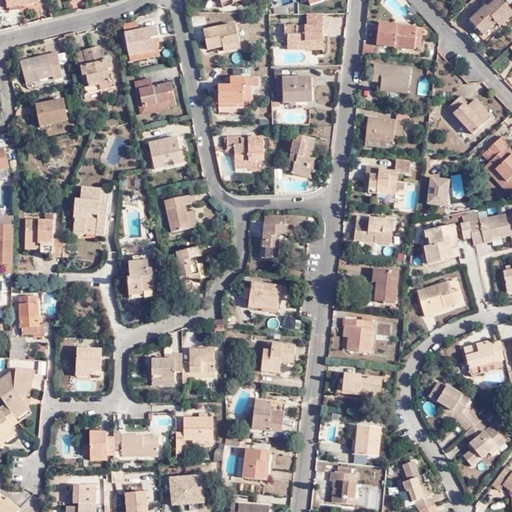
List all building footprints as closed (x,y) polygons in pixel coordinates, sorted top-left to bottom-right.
[(6,0),(9,14),(39,6),(38,0),(6,0)] [(407,22),(419,9),(408,0),(386,0),(385,2),(407,22)] [(471,20),(478,27),(484,21),(491,29),(498,22),(502,25),(511,15),(511,10),(503,0),(497,0),(487,10),(484,7),(471,20)] [(483,0),(476,0),(471,5),(475,10),(485,1),(483,0)] [(322,25),(322,14),(306,14),(306,24),(295,25),(295,32),(287,32),(287,42),(304,43),(304,39),(310,39),(310,47),(322,47),(322,33),(327,33),(327,25),(322,25)] [(485,34),(491,29),(484,21),(478,27),(485,34)] [(237,22),(205,28),(209,50),(219,48),(220,50),(242,46),(237,22)] [(380,45),(415,50),(418,28),(381,23),(378,45),(380,45)] [(125,28),(132,58),(155,52),(156,52),(154,40),(161,38),(159,29),(141,33),(139,24),(125,28)] [(425,29),(418,28),(415,50),(422,51),(423,37),(430,38),(431,31),(424,30),(425,29)] [(65,46),(65,48),(75,46),(73,37),(64,39),(65,46)] [(156,52),(155,52),(157,60),(162,58),(160,46),(162,44),(161,38),(154,40),(156,52)] [(286,47),(310,47),(310,39),(304,39),(304,43),(287,42),(286,47)] [(378,45),(366,43),(365,53),(379,55),(380,45),(378,45)] [(101,49),(85,53),(88,68),(82,70),(84,78),(87,90),(88,97),(117,90),(116,83),(113,84),(110,73),(113,72),(112,63),(105,64),(101,49)] [(134,65),(157,60),(155,52),(132,58),(134,65)] [(78,55),(82,70),(88,68),(85,53),(78,55)] [(57,59),(48,61),(52,79),(54,84),(63,81),(57,59)] [(48,61),(21,68),(25,86),(52,79),(48,61)] [(383,76),(382,83),(382,91),(409,94),(411,70),(375,66),(374,75),(383,76)] [(217,101),(241,102),(241,98),(251,98),(251,93),(249,93),(249,84),(257,84),(256,75),(243,76),(229,75),(229,76),(228,83),(223,84),(217,84),(217,101)] [(282,101),(304,101),(303,85),(310,85),(310,76),(281,76),(282,101)] [(172,104),(171,98),(177,96),(175,85),(157,89),(152,91),(150,82),(139,85),(141,94),(143,94),(146,110),(172,104)] [(177,96),(171,98),(172,104),(146,110),(143,94),(141,94),(139,94),(145,119),(173,112),(172,110),(180,108),(177,96)] [(448,108),(471,135),(491,117),(486,111),(484,113),(480,109),(482,108),(475,99),(469,105),(461,96),(448,108)] [(36,110),(41,131),(68,125),(64,104),(36,110)] [(429,113),(417,112),(415,127),(428,129),(429,113)] [(367,140),(394,143),(394,138),(403,139),(405,122),(369,117),(367,140)] [(97,127),(99,133),(119,128),(117,122),(97,127)] [(302,155),(309,157),(314,138),(294,132),(292,136),(285,135),(281,147),(288,150),(288,151),(293,153),(290,160),(285,159),(283,170),(304,177),(307,165),(299,162),(302,155)] [(230,163),(252,162),(252,161),(252,159),(262,158),(261,136),(245,135),(245,138),(239,138),(239,135),(225,135),(225,145),(231,145),(230,163)] [(118,167),(129,141),(117,136),(106,162),(118,167)] [(154,170),(163,167),(162,160),(171,158),(173,165),(183,162),(180,150),(179,150),(175,136),(162,139),(162,143),(157,144),(155,141),(148,143),(154,170)] [(503,136),(486,152),(493,159),(494,151),(506,140),(503,136)] [(393,148),(394,143),(367,140),(366,145),(393,148)] [(511,153),(509,150),(511,147),(511,146),(506,140),(494,151),(493,159),(492,165),(511,187),(511,153)] [(492,165),(493,159),(486,152),(483,155),(489,162),(492,165)] [(314,158),(309,157),(302,155),(299,162),(307,165),(304,177),(308,178),(314,158)] [(163,167),(173,165),(171,158),(162,160),(163,167)] [(271,160),(271,165),(280,168),(282,164),(271,160)] [(378,190),(396,192),(398,174),(411,176),(413,162),(397,160),(395,172),(380,171),(380,168),(367,166),(366,175),(371,175),(370,182),(368,194),(377,195),(378,190)] [(252,162),(230,163),(230,167),(250,167),(250,170),(256,170),(256,167),(252,161),(252,162)] [(511,190),(511,187),(492,165),(490,174),(508,194),(511,190)] [(438,179),(434,206),(451,209),(455,182),(438,179)] [(72,238),(83,239),(84,233),(94,234),(94,237),(103,238),(106,207),(98,206),(100,195),(80,192),(78,204),(73,203),(71,220),(73,222),(72,238)] [(171,230),(189,226),(186,210),(184,210),(182,203),(189,201),(188,193),(164,199),(171,230)] [(191,209),(186,210),(189,226),(195,225),(191,209)] [(264,214),(263,223),(284,225),(284,215),(264,214)] [(479,237),(480,245),(498,242),(498,239),(511,235),(511,214),(476,222),(479,237)] [(357,216),(356,225),(370,227),(371,218),(357,216)] [(363,242),(363,241),(364,235),(377,237),(376,242),(376,243),(392,245),(395,221),(371,218),(370,227),(356,225),(354,241),(363,242)] [(0,220),(0,229),(12,230),(12,221),(0,220)] [(470,238),(479,237),(476,222),(467,224),(470,238)] [(263,257),(278,258),(280,236),(286,237),(288,225),(284,225),(263,223),(262,234),(265,234),(265,236),(263,257)] [(50,262),(62,262),(62,246),(51,245),(52,226),(44,226),(24,225),(24,249),(39,249),(39,254),(39,258),(50,259),(50,262)] [(429,265),(449,261),(449,259),(465,256),(462,240),(460,240),(459,234),(462,233),(461,225),(431,231),(432,238),(427,240),(430,254),(427,255),(429,265)] [(0,270),(10,271),(12,230),(0,229),(0,270)] [(102,242),(103,238),(94,237),(94,234),(84,233),(83,239),(102,242)] [(182,292),(191,289),(189,280),(199,278),(195,260),(192,261),(191,256),(197,254),(196,245),(175,250),(177,258),(174,259),(182,292)] [(126,282),(129,298),(142,296),(141,294),(152,292),(156,292),(154,279),(151,279),(150,271),(147,271),(145,263),(145,264),(144,257),(130,259),(131,265),(127,266),(129,281),(126,282)] [(402,303),(404,283),(395,282),(396,273),(381,270),(379,284),(384,284),(382,302),(402,303)] [(405,274),(396,273),(395,282),(404,283),(405,274)] [(467,301),(463,289),(458,290),(455,282),(423,292),(431,316),(438,314),(437,309),(448,305),(449,308),(467,301)] [(277,308),(278,298),(280,286),(252,283),(251,289),(250,300),(249,304),(277,308)] [(243,299),(250,300),(251,289),(244,288),(243,299)] [(142,296),(129,298),(129,302),(153,299),(152,292),(141,294),(142,296)] [(35,297),(19,298),(19,304),(17,304),(17,327),(21,327),(21,335),(37,335),(43,335),(43,326),(38,326),(38,304),(35,304),(35,297)] [(449,310),(449,308),(448,305),(437,309),(438,314),(449,310)] [(350,338),(348,351),(370,353),(373,323),(345,319),(344,327),(351,328),(350,338)] [(224,335),(223,328),(223,326),(213,326),(213,335),(224,335)] [(350,338),(351,328),(344,327),(343,337),(350,338)] [(483,364),(508,357),(504,341),(504,339),(486,344),(484,342),(467,347),(473,373),(476,375),(485,372),(483,364)] [(22,344),(8,343),(7,363),(21,364),(22,344)] [(46,351),(45,343),(34,343),(34,352),(46,351)] [(281,356),(293,358),(294,347),(270,344),(270,350),(262,350),(259,372),(278,374),(281,356)] [(73,354),(73,376),(89,376),(97,376),(97,354),(73,354)] [(179,368),(179,378),(179,380),(179,388),(188,388),(188,382),(188,378),(212,377),(212,354),(188,354),(188,368),(179,368)] [(292,364),(293,358),(281,356),(278,374),(282,375),(283,364),(292,364)] [(179,368),(180,360),(180,359),(168,360),(168,365),(159,365),(145,366),(146,392),(159,391),(159,384),(170,384),(170,378),(179,378),(179,368)] [(38,360),(38,375),(47,375),(46,360),(38,360)] [(15,420),(28,410),(24,405),(24,400),(29,400),(30,391),(32,392),(33,374),(17,373),(0,386),(0,399),(7,409),(15,420)] [(337,395),(359,398),(360,392),(377,394),(377,389),(381,389),(382,379),(344,374),(342,386),(338,386),(337,395)] [(460,417),(470,429),(483,418),(478,413),(480,410),(476,406),(474,408),(469,402),(473,396),(454,384),(453,386),(441,380),(432,393),(446,402),(462,412),(460,417)] [(268,416),(270,404),(253,402),(251,417),(250,430),(280,433),(282,418),(268,416)] [(444,406),(460,417),(462,412),(446,402),(444,406)] [(283,406),(270,404),(268,416),(282,418),(283,406)] [(14,433),(21,427),(18,424),(15,420),(7,409),(0,415),(2,417),(0,418),(0,450),(1,446),(15,434),(14,433)] [(31,414),(28,410),(15,420),(18,424),(31,414)] [(174,426),(174,415),(156,415),(156,426),(174,426)] [(242,429),(250,430),(251,417),(245,416),(242,429)] [(477,445),(475,448),(467,455),(474,465),(492,451),(499,444),(495,440),(502,435),(494,424),(490,427),(483,418),(470,429),(467,432),(474,441),(477,445)] [(182,445),(190,445),(210,444),(209,423),(204,424),(196,424),(182,424),(182,438),(174,438),(174,453),(183,453),(182,445)] [(357,454),(363,455),(365,439),(362,439),(364,427),(360,426),(357,454)] [(385,429),(364,427),(362,439),(365,439),(363,455),(382,457),(385,429)] [(105,454),(112,455),(112,451),(113,439),(105,438),(105,433),(89,432),(88,456),(105,457),(105,454)] [(113,433),(113,439),(112,451),(120,451),(120,456),(156,457),(156,442),(140,441),(140,437),(120,436),(120,433),(113,433)] [(18,438),(15,434),(1,446),(0,450),(0,453),(5,454),(6,448),(18,438)] [(508,441),(502,435),(495,440),(499,444),(492,451),(494,453),(508,441)] [(243,478),(263,481),(266,462),(267,463),(269,452),(246,449),(245,459),(239,458),(237,476),(243,477),(243,478)] [(272,453),(269,452),(267,463),(266,462),(263,481),(269,482),(272,453)] [(417,499),(419,507),(421,506),(436,502),(428,479),(423,480),(414,456),(404,460),(410,477),(403,479),(405,486),(402,487),(406,502),(417,499)] [(491,487),(500,492),(504,487),(511,492),(511,499),(511,511),(511,472),(505,468),(491,487)] [(340,488),(335,487),(334,488),(331,503),(353,505),(356,483),(348,482),(350,474),(331,472),(330,480),(336,481),(341,482),(340,488)] [(198,503),(206,502),(204,473),(168,475),(170,505),(180,505),(180,511),(199,510),(198,503)] [(357,475),(350,474),(348,482),(356,483),(357,475)] [(125,491),(125,511),(148,511),(147,489),(125,491)] [(90,511),(92,503),(75,501),(74,504),(67,503),(65,511),(90,511)] [(6,508),(2,505),(1,504),(0,502),(0,511),(16,511),(9,505),(6,508)] [(436,502),(421,506),(422,511),(432,511),(439,510),(436,502)]
